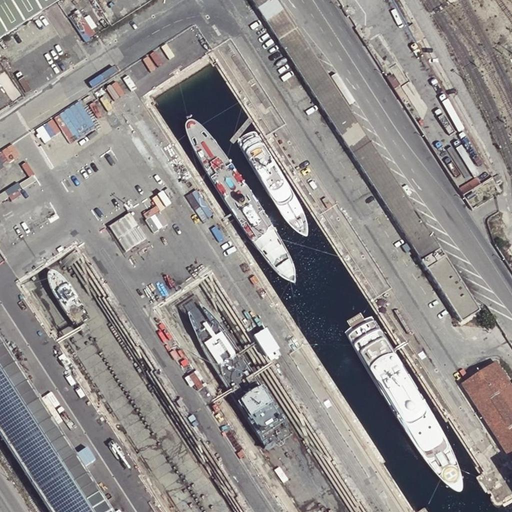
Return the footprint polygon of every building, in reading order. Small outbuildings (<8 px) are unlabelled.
[(0,0),(0,37),(58,0),(251,0),(421,261),(420,262),(425,270),(426,269),(460,322),(478,311),(438,251),(275,0),(0,0)] [(401,86),(394,76),(388,80),(395,90),(401,86)] [(257,186),(275,175),(245,122),(227,132),(257,186)] [(481,186),(477,180),(460,191),(464,197),(481,186)] [(108,225),(120,249),(142,239),(131,214),(108,225)] [(112,511),(0,337),(0,429),(53,511),(112,511)] [(511,382),(509,385),(495,363),(461,385),(511,463),(511,462),(511,382)]
